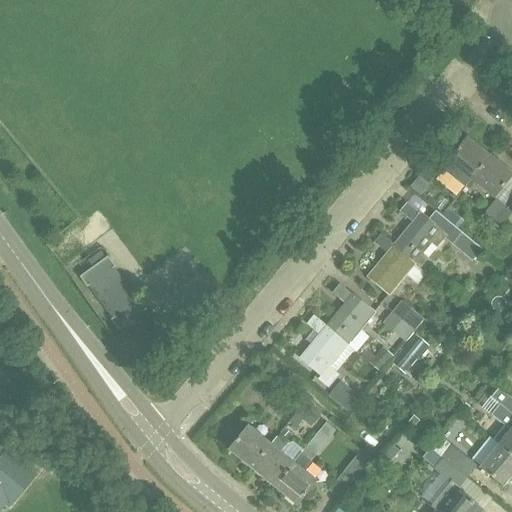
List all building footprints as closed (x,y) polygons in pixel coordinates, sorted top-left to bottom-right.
[(443,0),(434,0),(431,5),(449,20),(457,11),(443,0)] [(448,163),(449,163),(443,170),(465,188),(470,181),(489,158),(466,140),(448,163)] [(416,175),(418,176),(410,186),(421,194),(429,185),(446,164),(434,154),(416,175)] [(489,158),(470,181),(493,199),(511,177),(489,158)] [(497,198),(485,212),(481,218),(489,225),(505,205),(497,198)] [(422,199),(415,207),(430,219),(437,212),(422,199)] [(505,205),(489,225),(496,230),(501,224),(502,226),(511,213),(511,202),(508,207),(505,205)] [(412,226),(394,248),(415,267),(415,266),(419,270),(446,237),(420,216),(420,217),(406,206),(399,215),(412,226)] [(446,220),(457,229),(463,221),(452,213),(446,220)] [(474,259),(482,249),(463,233),(455,243),(474,259)] [(374,245),(387,256),(367,280),(389,298),(415,267),(394,248),(381,237),(374,245)] [(142,366),(170,346),(107,259),(79,280),(142,366)] [(345,307),(327,329),(327,330),(343,343),(343,344),(348,348),(374,315),(353,298),(352,298),(339,288),(332,296),(345,307)] [(402,301),(391,314),(414,333),(425,319),(402,301)] [(414,333),(391,314),(383,323),(406,342),(414,333)] [(307,327),(319,338),(300,362),(322,380),(330,370),(325,366),(343,344),(343,343),(327,330),(327,329),(314,319),(307,327)] [(405,373),(430,345),(415,332),(391,360),(405,373)] [(374,357),(368,364),(378,373),(384,366),(374,357)] [(262,381),(257,376),(247,388),(253,392),(262,381)] [(276,398),(286,385),(279,379),(268,392),(276,398)] [(355,400),(340,387),(332,397),(346,410),(355,400)] [(511,430),(498,448),(511,458),(511,397),(499,387),(489,399),(498,406),(492,414),(511,430)] [(306,401),(296,414),(289,423),(296,428),(302,420),(311,426),(321,413),(306,401)] [(418,421),(413,417),(406,424),(412,429),(418,421)] [(323,441),(334,428),(326,422),(316,435),(323,441)] [(229,452),(251,471),(277,440),(275,438),(268,447),(247,430),(229,452)] [(277,440),(251,471),(274,489),(303,453),(301,452),(290,466),(278,455),(285,447),(277,440)] [(435,452),(433,453),(466,480),(477,465),(452,445),(448,449),(443,445),(437,453),(435,452)] [(6,448),(0,455),(0,511),(4,506),(6,508),(9,510),(38,475),(29,467),(18,458),(6,448)] [(511,475),(511,458),(498,448),(480,470),(502,488),(511,475)] [(360,450),(344,471),(328,491),(338,499),(371,459),(360,450)] [(303,453),(274,489),(296,507),(314,485),(300,473),(312,461),(303,453)] [(377,461),(385,468),(392,459),(384,453),(377,461)] [(433,453),(427,461),(434,467),(433,469),(450,482),(442,492),(431,483),(419,497),(435,511),(434,511),(480,511),(459,495),(463,490),(460,487),(466,480),(433,453)] [(109,511),(97,502),(88,511),(109,511)]
